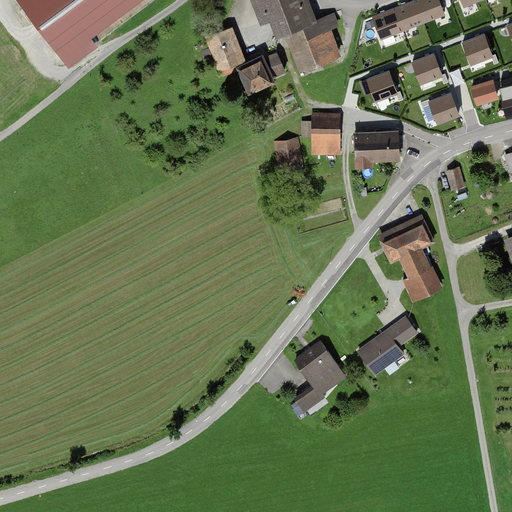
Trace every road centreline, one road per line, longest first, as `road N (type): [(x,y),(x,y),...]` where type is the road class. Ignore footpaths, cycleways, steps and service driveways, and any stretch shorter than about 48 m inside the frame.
road 1 (tertiary): [(361,237),(211,417),(125,463),(0,500)]
road 2 (track): [(496,511),(463,314),(427,163)]
road 3 (track): [(186,0),(0,139)]
road 4 (residential): [(361,237),(347,169),(356,115)]
